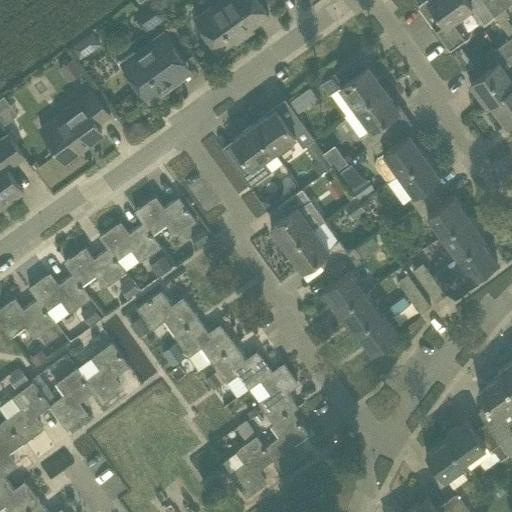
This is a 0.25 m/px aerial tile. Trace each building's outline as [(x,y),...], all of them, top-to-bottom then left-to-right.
[(146,30),(167,15),(155,0),(146,0),(133,10),(146,30)] [(259,0),(217,0),(195,16),(219,49),(269,13),(259,0)] [(450,49),(461,41),(470,34),(457,15),(471,6),(484,24),(496,16),(484,0),(429,0),(442,18),(433,24),(450,49)] [(511,0),(484,0),(496,16),(511,36),(511,35),(511,23),(506,16),(510,13),(505,7),(511,1),(511,0)] [(70,46),(79,58),(101,41),(92,29),(70,46)] [(163,31),(122,61),(150,99),(191,69),(163,31)] [(467,68),(474,78),(471,80),(487,103),(491,100),(511,84),(511,35),(511,36),(473,63),(467,68)] [(465,70),(467,68),(473,63),(461,47),(453,53),(465,70)] [(68,80),(84,69),(74,56),(59,67),(68,80)] [(368,64),(353,75),(351,72),(345,64),(321,82),(329,93),(332,92),(347,112),(357,105),(383,86),(368,64)] [(511,84),(491,100),(507,123),(511,119),(511,84)] [(393,128),(385,118),(399,108),(383,86),(357,105),(345,114),(360,135),(368,146),(371,144),(391,130),(393,128)] [(110,113),(93,89),(75,103),(79,109),(46,134),(65,160),(80,150),(78,147),(102,130),(97,123),(110,113)] [(297,95),(290,100),(298,111),(305,106),(297,95)] [(295,135),(303,146),(315,137),(298,113),(287,120),(277,106),(254,122),(274,150),(295,135)] [(250,185),(273,169),(264,157),(274,150),(254,122),(232,138),(238,146),(227,153),(250,185)] [(399,172),(425,153),(409,131),(398,140),(391,130),(371,144),(379,154),(375,161),(388,179),(399,171),(399,172)] [(0,201),(3,205),(24,190),(7,167),(24,155),(8,132),(0,137),(0,201)] [(317,158),(316,165),(321,172),(333,164),(324,152),(317,158)] [(409,197),(416,206),(436,192),(429,183),(441,175),(425,153),(399,172),(415,193),(409,197)] [(352,188),(359,197),(374,186),(367,177),(352,188)] [(287,246),(314,226),(326,217),(303,185),(278,203),(286,213),(271,224),(287,246)] [(444,233),(469,215),(453,193),(442,201),(436,192),(416,206),(423,216),(428,212),(444,233)] [(143,220),(136,225),(154,250),(161,244),(153,232),(167,222),(176,234),(197,219),(179,194),(162,207),(153,195),(135,209),(143,220)] [(267,194),(260,199),(262,201),(268,210),(278,202),(274,196),(267,194)] [(365,209),(357,198),(346,206),(353,217),(365,209)] [(459,254),(456,256),(456,257),(482,239),(485,237),(469,215),(444,233),(459,254)] [(108,246),(101,251),(118,275),(126,269),(118,257),(131,247),(140,259),(154,250),(136,225),(126,232),(118,221),(100,234),(108,246)] [(202,226),(191,234),(199,245),(210,237),(202,226)] [(324,267),(325,266),(349,249),(340,238),(329,246),(314,226),(287,246),(302,268),(317,257),(324,267)] [(482,239),(456,257),(472,279),(498,260),(482,239)] [(350,267),(359,261),(361,259),(359,256),(362,254),(355,245),(349,249),(325,266),(335,279),(323,287),(339,309),(366,290),(350,267)] [(96,272),(105,285),(118,275),(101,251),(91,258),(83,246),(64,259),(73,271),(66,276),(83,300),(91,295),(82,283),(96,272)] [(164,254),(150,264),(158,275),(172,265),(164,254)] [(423,261),(413,268),(422,282),(433,274),(423,261)] [(37,296),(31,301),(48,325),(55,320),(47,308),(61,298),(70,310),(83,300),(66,276),(56,283),(48,271),(29,285),(37,296)] [(408,272),(397,279),(407,293),(418,285),(408,272)] [(433,274),(422,282),(436,300),(446,293),(433,274)] [(123,283),(119,286),(127,297),(139,289),(131,277),(130,278),(129,275),(121,281),(123,283)] [(407,293),(421,311),(431,304),(418,285),(407,293)] [(173,331),(197,313),(186,297),(174,306),(161,288),(137,306),(150,325),(162,316),(173,331)] [(366,290),(339,309),(355,330),(358,328),(384,310),(383,309),(381,311),(366,290)] [(48,325),(31,301),(21,308),(12,297),(0,305),(0,318),(12,335),(26,323),(34,335),(48,325)] [(91,303),(80,310),(90,324),(100,316),(91,303)] [(384,310),(358,328),(373,350),(399,331),(384,310)] [(197,313),(173,331),(188,351),(200,343),(211,357),(234,340),(223,324),(211,332),(197,313)] [(140,315),(130,322),(138,333),(148,325),(140,315)] [(85,378),(94,390),(102,402),(121,388),(113,377),(130,364),(112,340),(94,353),(102,365),(86,377),(85,378)] [(237,369),(249,385),(250,387),(262,378),(261,377),(272,368),(260,351),(248,359),(234,340),(211,357),(225,378),(237,369)] [(175,342),(163,350),(170,360),(182,352),(175,342)] [(511,358),(497,370),(499,373),(511,390),(511,358)] [(261,377),(262,378),(274,394),(262,403),(275,421),(293,409),(298,405),(286,387),(297,379),(284,360),(272,368),(261,377)] [(16,365),(5,375),(16,387),(27,377),(16,365)] [(77,365),(76,366),(58,379),(67,391),(51,403),(50,403),(50,404),(67,427),(86,414),(77,402),(94,390),(85,378),(86,377),(77,365)] [(215,371),(205,377),(212,388),(222,381),(221,379),(215,371)] [(478,410),(486,421),(508,454),(509,453),(511,457),(511,433),(506,425),(511,420),(511,390),(499,373),(478,388),(489,403),(478,410)] [(34,416),(50,404),(50,403),(51,403),(33,379),(15,392),(23,404),(6,416),(24,441),(42,428),(34,416)] [(254,402),(245,409),(249,415),(259,408),(254,402)] [(264,445),(273,458),(282,470),(301,457),(292,445),(310,432),(293,409),(275,421),(283,432),(265,445),(264,445)] [(260,410),(250,418),(260,430),(270,423),(260,410)] [(24,441),(6,416),(0,420),(0,475),(4,473),(15,465),(7,453),(24,441)] [(508,454),(486,421),(475,429),(467,418),(445,434),(447,436),(466,463),(467,462),(465,459),(486,444),(489,448),(491,447),(500,460),(508,454)] [(243,425),(233,432),(239,442),(249,436),(243,425)] [(264,445),(265,445),(256,433),(238,446),(246,458),(229,471),(247,495),(265,482),(257,470),(273,458),(264,445)] [(466,463),(447,436),(426,452),(445,478),(466,463)] [(0,475),(0,503),(4,500),(12,511),(19,511),(39,498),(28,481),(16,490),(4,473),(0,475)] [(471,511),(457,492),(447,500),(455,511),(471,511)] [(406,511),(455,511),(447,500),(436,507),(428,495),(406,511)] [(49,511),(39,498),(19,511),(67,511),(65,508),(59,511),(49,511)]
